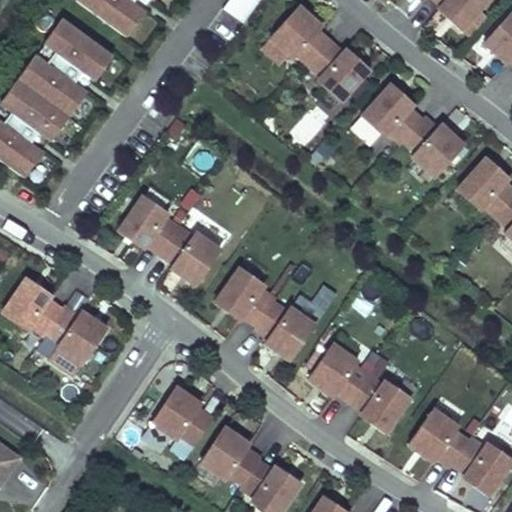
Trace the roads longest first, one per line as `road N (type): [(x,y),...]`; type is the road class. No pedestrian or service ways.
road 1 (residential): [(169,320),(305,431),(424,511)]
road 2 (residential): [(213,0),(44,231)]
road 3 (residential): [(169,320),(44,511)]
road 4 (residential): [(511,123),(355,0)]
road 5 (residential): [(44,231),(169,320)]
